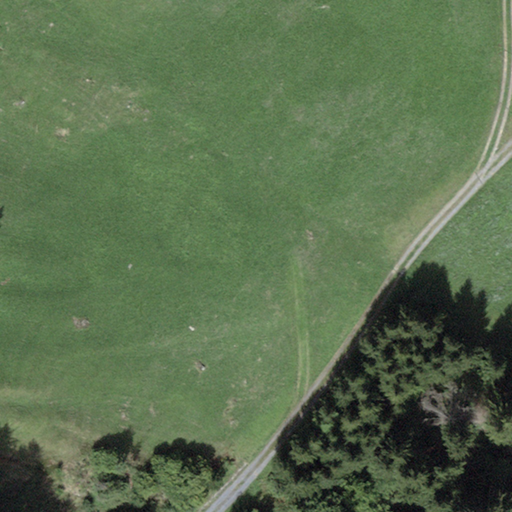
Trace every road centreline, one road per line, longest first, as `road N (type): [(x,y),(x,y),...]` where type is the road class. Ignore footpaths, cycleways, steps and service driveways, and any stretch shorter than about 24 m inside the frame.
road 1 (track): [(218,511),(511,131)]
road 2 (track): [(488,170),(495,0)]
